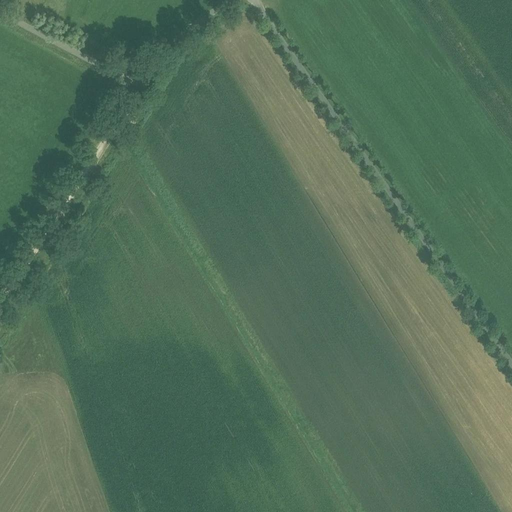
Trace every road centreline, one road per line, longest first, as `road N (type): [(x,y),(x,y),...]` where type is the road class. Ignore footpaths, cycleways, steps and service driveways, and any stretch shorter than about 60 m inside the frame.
road 1 (unclassified): [(228,0),(171,43),(139,85),(0,11)]
road 2 (track): [(139,85),(0,308)]
